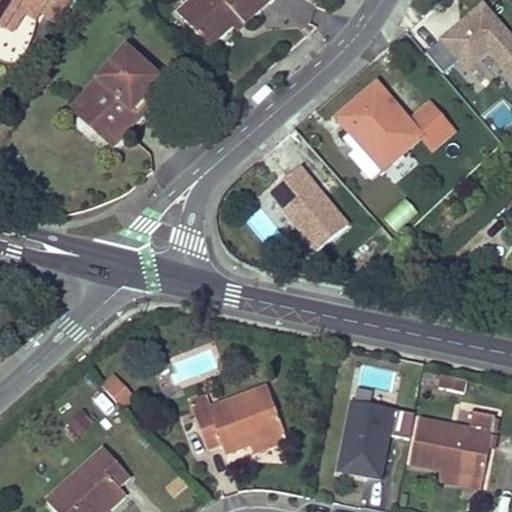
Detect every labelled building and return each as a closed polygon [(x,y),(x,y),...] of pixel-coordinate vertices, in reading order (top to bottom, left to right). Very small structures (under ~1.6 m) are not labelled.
[(0,0),(0,27),(4,30),(18,8),(21,3),(40,15),(55,24),(69,0),(0,0)] [(194,0),(177,16),(184,23),(202,8),(194,0)] [(194,0),(202,8),(184,23),(208,50),(232,28),(229,25),(237,18),(243,26),(271,2),(269,0),(194,0)] [(21,3),(18,8),(26,12),(38,20),(40,15),(21,3)] [(511,37),(484,3),(460,22),(440,38),(443,42),(459,62),(468,72),(487,55),(511,85),(511,37)] [(18,8),(4,30),(11,34),(26,12),(18,8)] [(229,25),(232,28),(236,33),(243,26),(237,18),(229,25)] [(459,62),(443,42),(429,53),(446,73),(459,62)] [(124,49),(96,80),(103,86),(82,110),(115,138),(142,107),(138,103),(159,81),(124,49)] [(103,86),(96,80),(69,110),(108,145),(115,138),(82,110),(103,86)] [(159,81),(138,103),(142,107),(145,110),(166,87),(159,81)] [(336,120),(349,135),(354,131),(386,169),(421,139),(433,153),(456,133),(432,106),(409,124),(377,86),(336,120)] [(354,131),(349,135),(381,173),(386,169),(354,131)] [(301,168),(271,192),(317,249),(347,225),(301,168)] [(404,201),(383,223),(395,235),(417,213),(404,201)] [(443,378),(441,389),(464,394),(467,383),(443,378)] [(114,380),(102,390),(105,393),(117,383),(114,380)] [(117,383),(105,393),(121,411),(133,401),(117,383)] [(210,411),(193,417),(207,453),(222,448),(226,458),(250,448),(285,435),(267,389),(210,411)] [(359,391),(357,405),(370,408),(373,393),(359,391)] [(189,408),(193,417),(210,411),(207,402),(189,408)] [(390,435),(395,412),(370,408),(357,405),(352,404),(339,475),(381,483),(390,435)] [(460,409),(456,428),(468,431),(472,416),(460,409)] [(93,422),(82,410),(68,423),(79,435),(93,422)] [(414,416),(395,412),(390,435),(409,439),(414,416)] [(411,466),(440,472),(483,480),(494,419),(472,416),(468,431),(456,428),(419,422),(411,466)] [(285,435),(250,448),(254,457),(288,442),(285,435)] [(47,503),(55,511),(110,511),(126,498),(119,490),(131,480),(105,452),(47,503)] [(483,480),(440,472),(438,485),(481,493),(483,480)]
